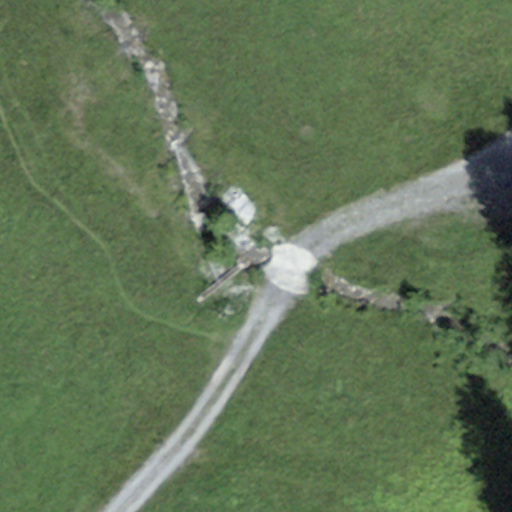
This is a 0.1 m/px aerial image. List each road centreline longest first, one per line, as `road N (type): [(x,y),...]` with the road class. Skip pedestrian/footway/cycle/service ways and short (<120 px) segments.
road 1 (track): [(511,144),(484,166),(321,247),(273,289),(181,441),(126,511)]
road 2 (track): [(321,247),(321,174),(279,117),(215,0)]
